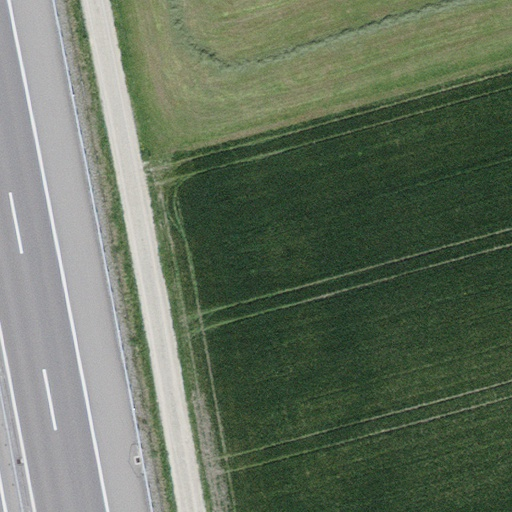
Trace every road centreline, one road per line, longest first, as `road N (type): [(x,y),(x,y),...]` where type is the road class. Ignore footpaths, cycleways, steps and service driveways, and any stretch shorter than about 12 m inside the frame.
road 1 (track): [(192,511),(95,0)]
road 2 (motorway): [(70,511),(0,142)]
